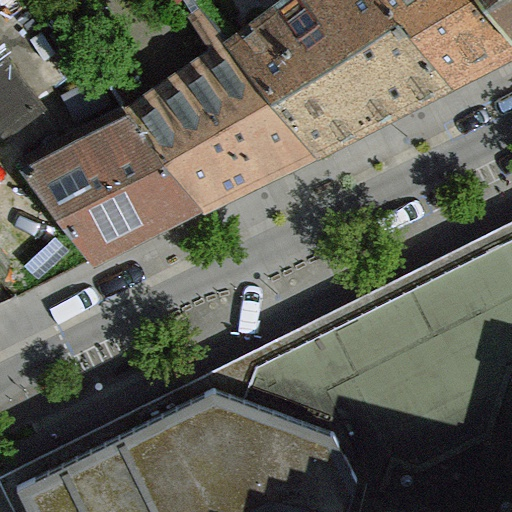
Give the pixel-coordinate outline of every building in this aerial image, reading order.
[(289,0),(235,40),(319,147),(447,80),(384,0),(289,0)] [(384,0),(447,80),(511,48),(511,30),(487,0),(384,0)] [(511,0),(487,0),(511,30),(511,0)] [(123,104),(131,113),(201,205),(319,147),(235,40),(143,104),(136,94),(123,104)] [(0,130),(38,101),(0,50),(0,130)] [(131,113),(27,168),(98,257),(201,205),(131,113)] [(511,511),(511,236),(295,344),(337,429),(360,473),(358,481),(349,511),(511,511)] [(337,429),(295,344),(216,384),(337,429)] [(349,511),(358,481),(360,473),(337,429),(216,384),(20,480),(36,511),(349,511)]
